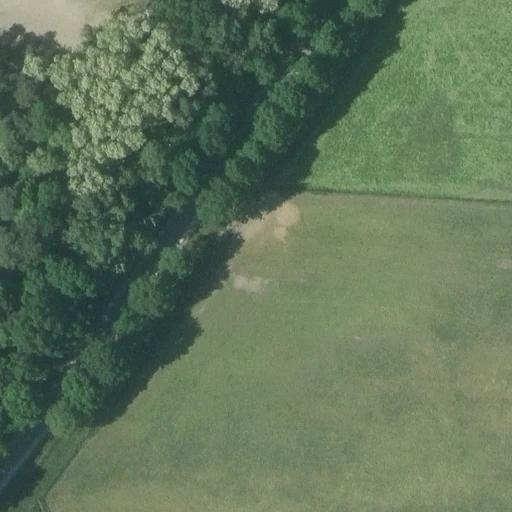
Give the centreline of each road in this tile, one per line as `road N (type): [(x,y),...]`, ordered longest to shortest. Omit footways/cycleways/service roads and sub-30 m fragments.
road 1 (unclassified): [(41,397),(339,0)]
road 2 (unclassified): [(41,397),(67,3)]
